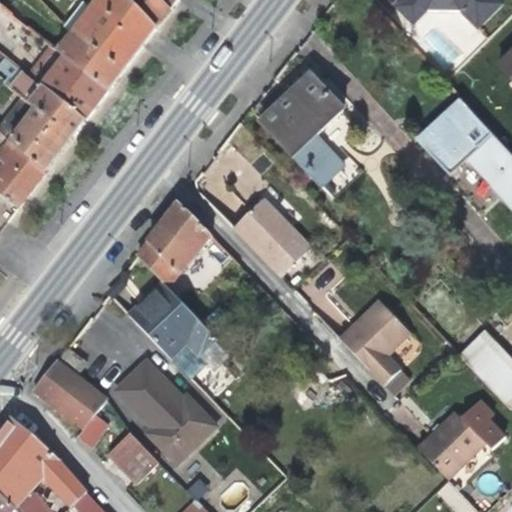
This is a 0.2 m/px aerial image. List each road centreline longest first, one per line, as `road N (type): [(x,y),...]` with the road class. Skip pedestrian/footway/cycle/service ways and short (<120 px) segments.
road 1 (secondary): [(270,0),(0,357)]
road 2 (residential): [(125,511),(0,389)]
